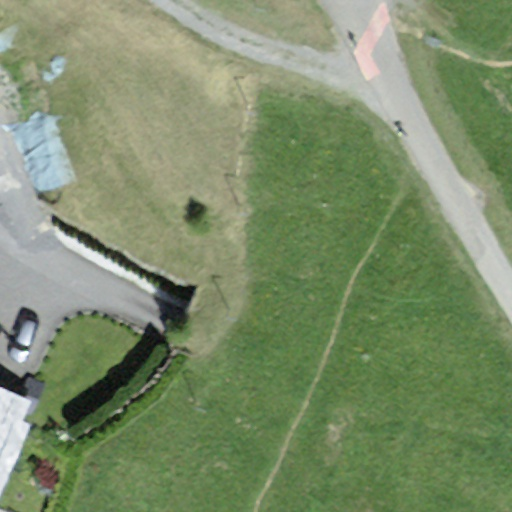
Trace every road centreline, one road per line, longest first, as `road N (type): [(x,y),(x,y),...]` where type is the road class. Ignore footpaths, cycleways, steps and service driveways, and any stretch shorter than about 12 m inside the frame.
road 1 (residential): [(0,230),(511,490)]
road 2 (unclassified): [(358,0),(511,292)]
road 3 (track): [(396,80),(362,85),(221,36),(180,0)]
